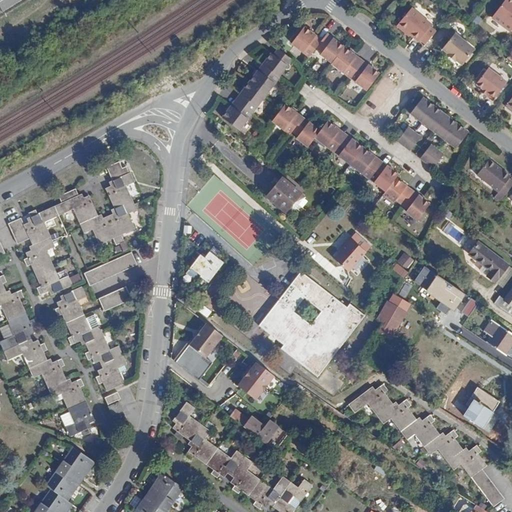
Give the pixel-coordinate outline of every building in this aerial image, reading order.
[(511,3),(507,0),(501,0),(490,17),(508,31),(511,25),(511,3)] [(411,13),(401,26),(408,31),(423,21),(411,13)] [(304,52),(310,43),(332,60),(363,84),(375,70),(363,61),(361,64),(348,55),(351,52),(322,29),(317,35),(315,39),(309,34),(311,31),(299,21),(286,39),(304,52)] [(409,31),(407,34),(417,40),(418,39),(425,43),(434,30),(423,21),(408,31),(409,31)] [(453,32),(441,47),(448,53),(447,54),(455,60),(456,59),(461,63),(473,48),(453,32)] [(257,70),(239,93),(242,95),(234,106),(231,104),(221,116),(239,129),(259,103),(279,79),(278,78),(292,60),(279,49),(274,55),(271,53),(262,64),(265,66),(261,72),(257,70)] [(348,55),(361,64),(363,61),(351,52),(348,55)] [(487,66),(476,82),(481,87),(488,92),(486,94),(492,99),(506,79),(487,66)] [(239,93),(231,104),(234,106),(242,95),(239,93)] [(417,109),(462,145),(473,132),(428,96),(417,109)] [(271,121),(289,134),(291,130),(297,135),(295,139),(307,147),(314,138),(334,153),(385,192),(384,194),(391,200),(393,198),(407,209),(405,211),(417,220),(430,204),(396,178),(398,175),(386,166),(383,169),(372,161),(375,157),(351,140),(349,143),(337,134),(340,131),(327,121),(320,131),(305,120),(301,117),(299,121),(293,117),(296,113),(284,105),(271,121)] [(337,134),(349,143),(351,140),(346,136),(340,131),(337,134)] [(416,133),(406,145),(419,156),(429,144),(416,133)] [(440,154),(431,165),(441,173),(450,162),(440,154)] [(372,161),(383,169),(386,166),(375,157),(372,161)] [(477,173),(499,190),(494,197),(500,201),(511,185),(511,178),(510,177),(511,175),(489,158),(477,173)] [(34,265),(43,287),(39,289),(42,296),(55,291),(56,295),(75,288),(72,279),(63,283),(50,250),(59,246),(50,221),(80,209),(92,237),(101,234),(107,248),(121,243),(123,247),(137,242),(136,238),(144,235),(138,219),(148,216),(138,190),(149,186),(145,176),(144,176),(141,170),(137,171),(134,165),(122,169),(128,186),(118,190),(127,214),(106,222),(97,198),(87,201),(83,190),(66,196),(68,203),(45,213),(43,209),(35,212),(38,220),(29,224),(27,217),(13,222),(21,244),(35,238),(39,249),(30,253),(31,258),(27,259),(30,267),(34,265)] [(351,178),(356,170),(350,166),(345,174),(351,178)] [(282,177),(266,195),(284,211),(300,194),(282,177)] [(0,227),(0,251),(9,249),(0,227)] [(350,238),(366,253),(372,247),(355,232),(350,238)] [(335,259),(349,272),(366,253),(350,238),(343,246),(345,247),(335,259)] [(429,242),(424,249),(437,258),(442,251),(429,242)] [(470,256),(491,272),(488,276),(496,282),(508,265),(478,244),(470,256)] [(197,256),(187,268),(197,276),(196,277),(205,284),(221,264),(206,252),(201,259),(197,256)] [(403,254),(398,262),(409,269),(414,260),(403,254)] [(94,273),(100,287),(141,270),(136,257),(94,273)] [(395,263),(391,270),(406,277),(409,270),(395,263)] [(469,296),(425,267),(415,282),(444,302),(440,308),(448,314),(452,309),(458,313),(469,296)] [(0,302),(4,301),(16,333),(1,339),(8,358),(23,352),(34,378),(44,374),(53,398),(63,395),(75,427),(66,431),(70,440),(79,436),(81,440),(88,437),(85,428),(95,424),(82,391),(87,390),(84,383),(69,388),(62,370),(66,368),(63,361),(49,366),(44,353),(48,352),(46,345),(42,346),(40,342),(30,345),(26,335),(36,331),(33,326),(38,325),(35,318),(31,319),(23,298),(27,296),(24,289),(10,294),(5,280),(8,279),(6,272),(2,273),(0,268),(0,302)] [(274,318),(266,312),(257,324),(281,343),(279,346),(316,376),(336,351),(365,315),(350,303),(346,307),(300,270),(279,297),(277,299),(284,306),(274,318)] [(109,299),(114,313),(138,304),(133,289),(109,299)] [(59,312),(62,319),(66,317),(75,339),(70,341),(73,347),(87,342),(93,356),(89,358),(91,365),(96,363),(97,368),(106,364),(109,373),(101,376),(103,381),(98,383),(101,390),(105,388),(109,397),(127,390),(120,374),(130,370),(123,354),(114,358),(104,332),(94,335),(81,302),(90,298),(87,290),(70,297),(71,301),(62,305),(64,310),(59,312)] [(511,290),(506,299),(501,307),(511,315),(511,290)] [(391,302),(408,312),(412,306),(396,296),(396,295),(391,302)] [(495,304),(501,307),(506,299),(501,295),(495,304)] [(479,303),(472,298),(463,312),(470,316),(479,303)] [(390,301),(378,320),(382,324),(377,331),(390,339),(402,321),(408,312),(391,302),(390,301)] [(492,338),(488,344),(505,355),(511,344),(511,334),(491,321),(484,332),(492,338)] [(223,337),(207,325),(201,333),(202,333),(198,339),(197,338),(191,347),(207,359),(223,337)] [(274,376),(257,363),(252,369),(244,380),(239,386),(255,399),(274,376)] [(244,380),(252,369),(248,369),(243,376),(244,380)] [(463,387),(487,403),(492,395),(467,380),(463,387)] [(461,465),(493,508),(505,500),(482,469),(487,466),(478,453),(481,451),(476,444),(465,452),(454,438),(457,436),(453,429),(442,437),(432,423),(435,420),(430,414),(419,422),(408,407),(410,405),(406,398),(395,406),(384,392),(387,390),(383,383),(372,391),(369,388),(347,405),(353,413),(366,403),(383,424),(391,419),(407,440),(415,434),(430,455),(438,450),(453,471),(461,465)] [(460,399),(453,410),(462,416),(473,399),(485,407),(487,403),(463,387),(457,397),(460,399)] [(184,454),(190,459),(192,456),(210,469),(208,472),(214,476),(217,472),(222,476),(228,468),(235,474),(230,482),(236,487),(233,490),(239,495),(242,491),(254,501),(252,504),(258,509),(261,505),(266,509),(269,505),(278,511),(292,511),(294,510),(287,504),(293,495),(301,501),(312,485),(305,480),(299,489),(282,477),(273,490),(245,469),(251,461),(235,449),(228,457),(201,437),(207,429),(186,413),(192,404),(184,397),(173,414),(178,417),(173,425),(177,429),(175,433),(181,438),(183,434),(193,441),(184,454)] [(103,405),(109,423),(123,417),(119,407),(122,406),(119,399),(103,405)] [(473,399),(462,416),(474,424),(485,407),(473,399)] [(230,410),(227,414),(229,416),(240,424),(243,427),(245,429),(251,422),(236,411),(234,413),(230,410)] [(257,438),(265,444),(275,451),(280,444),(281,443),(271,435),(277,426),(270,420),(257,438)] [(53,493),(40,511),(70,511),(74,506),(68,502),(93,461),(72,448),(46,489),(53,493)] [(165,462),(132,511),(162,511),(186,476),(165,462)] [(207,510),(206,511),(228,511),(223,508),(221,511),(208,502),(204,507),(207,510)] [(376,503),(371,510),(373,511),(377,511),(381,506),(376,503)]
